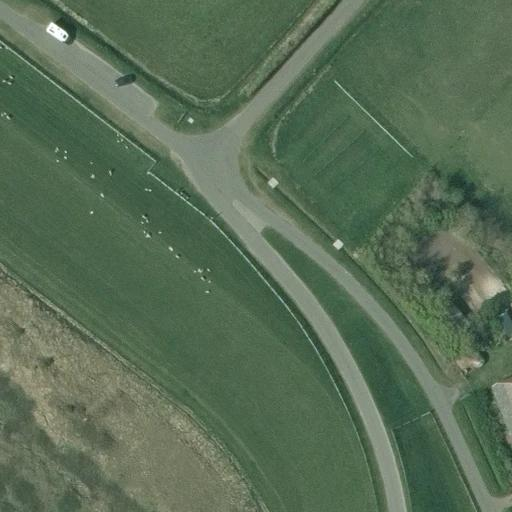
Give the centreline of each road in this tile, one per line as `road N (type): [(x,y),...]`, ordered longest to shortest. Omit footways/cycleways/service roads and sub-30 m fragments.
road 1 (unclassified): [(207,164),(333,269),(396,337),(449,422),(488,511)]
road 2 (unclassified): [(408,511),(363,390),(331,335),(216,189),(207,164)]
road 3 (unclassified): [(207,164),(0,11)]
road 4 (unclassified): [(207,164),(353,0)]
